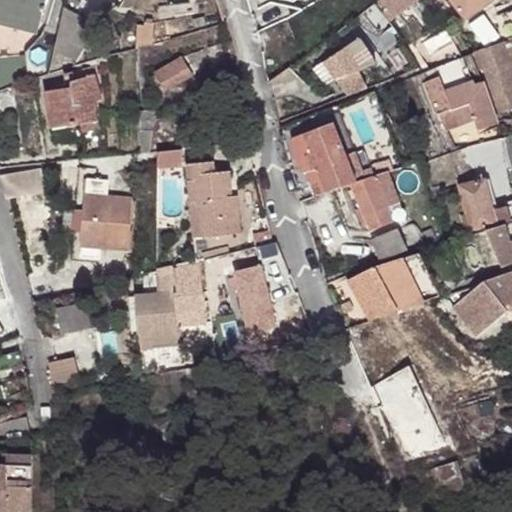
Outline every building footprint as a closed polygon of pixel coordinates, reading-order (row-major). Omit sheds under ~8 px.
[(40,24),(45,0),(1,0),(0,5),(0,25),(37,35),(40,24)] [(53,1),(48,0),(45,0),(40,24),(46,25),(53,1)] [(381,0),(376,4),(391,23),(400,16),(387,0),(381,0)] [(387,0),(400,16),(420,0),(387,0)] [(497,0),(449,0),(467,22),(497,0)] [(506,0),(497,0),(467,22),(471,27),(506,0)] [(379,32),(391,23),(376,4),(364,13),(379,32)] [(99,26),(65,7),(55,50),(79,63),(99,26)] [(511,11),(498,15),(506,42),(511,40),(511,11)] [(360,16),(347,25),(351,29),(363,20),(360,16)] [(141,49),(153,45),(156,27),(150,26),(150,28),(142,26),(141,49)] [(327,87),(373,54),(357,31),(310,63),(327,87)] [(511,62),(506,45),(476,54),(483,70),(485,70),(501,112),(511,109),(511,62)] [(26,57),(0,58),(0,88),(29,78),(26,57)] [(160,76),(159,77),(168,92),(193,77),(183,58),(158,72),(160,76)] [(83,124),(100,121),(96,99),(103,97),(100,75),(97,76),(94,67),(73,74),(75,88),(47,93),(53,129),(83,124)] [(481,130),(499,123),(483,83),(474,86),(473,83),(446,93),(439,77),(425,83),(437,115),(439,115),(445,131),(477,120),(481,130)] [(18,86),(0,92),(0,118),(20,117),(18,86)] [(143,154),(152,153),(154,132),(159,111),(142,111),(143,154)] [(101,131),(100,121),(83,124),(85,134),(101,131)] [(320,169),(330,193),(358,181),(335,123),(307,134),(320,169)] [(320,169),(307,134),(297,138),(295,140),(295,143),(307,175),(320,169)] [(177,178),(177,148),(155,148),(155,178),(177,178)] [(189,181),(191,204),(199,203),(203,239),(243,235),(240,197),(231,198),(230,189),(233,189),(232,171),(218,172),(216,162),(194,164),(195,180),(189,181)] [(34,170),(2,176),(9,200),(38,194),(34,170)] [(407,217),(391,174),(353,186),(370,231),(407,217)] [(89,180),(86,212),(85,229),(82,258),(100,259),(101,248),(131,250),(135,200),(110,198),(111,181),(105,181),(104,177),(98,177),(97,180),(89,180)] [(474,234),(511,221),(511,219),(508,207),(495,211),(486,180),(461,187),(474,234)] [(199,203),(191,204),(194,239),(203,239),(199,203)] [(85,229),(86,212),(66,211),(65,227),(85,229)] [(400,229),(373,241),(382,261),(410,250),(400,229)] [(258,247),(274,243),(271,231),(255,235),(258,247)] [(405,259),(426,302),(440,297),(422,254),(405,259)] [(206,259),(159,270),(161,294),(138,296),(142,333),(143,343),(153,342),(154,349),(184,347),(183,327),(190,327),(189,315),(207,314),(207,311),(211,310),(210,302),(206,302),(204,275),(207,274),(206,259)] [(260,259),(229,267),(245,333),(277,325),(260,259)] [(349,282),(371,322),(426,302),(405,259),(376,268),(349,282)] [(511,274),(484,284),(508,313),(511,309),(511,274)] [(508,313),(484,284),(476,287),(455,302),(481,334),(508,313)] [(142,333),(138,296),(130,297),(133,333),(142,333)] [(455,302),(439,315),(448,326),(460,317),(475,336),(481,334),(455,302)] [(83,304),(56,307),(59,333),(86,330),(83,304)] [(460,317),(448,326),(461,342),(475,336),(460,317)] [(19,352),(0,356),(0,368),(1,372),(23,366),(19,352)] [(49,364),(54,385),(78,380),(73,359),(49,364)] [(0,428),(4,443),(32,436),(28,418),(0,425),(0,428)] [(173,468),(207,476),(211,459),(160,447),(154,469),(173,468)] [(459,461),(436,468),(440,485),(464,477),(459,461)] [(0,511),(33,511),(33,466),(0,464),(0,511)] [(192,481),(177,477),(172,503),(186,506),(192,481)]
